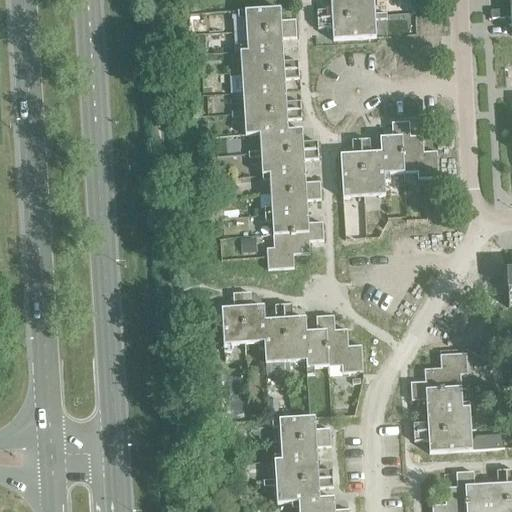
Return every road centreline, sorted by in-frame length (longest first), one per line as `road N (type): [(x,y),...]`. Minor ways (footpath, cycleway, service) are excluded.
road 1 (secondary): [(111,451),(85,0)]
road 2 (secondary): [(20,0),(46,436)]
road 3 (residential): [(378,511),(371,439),(383,393),(459,263)]
road 4 (residential): [(466,86),(475,220)]
